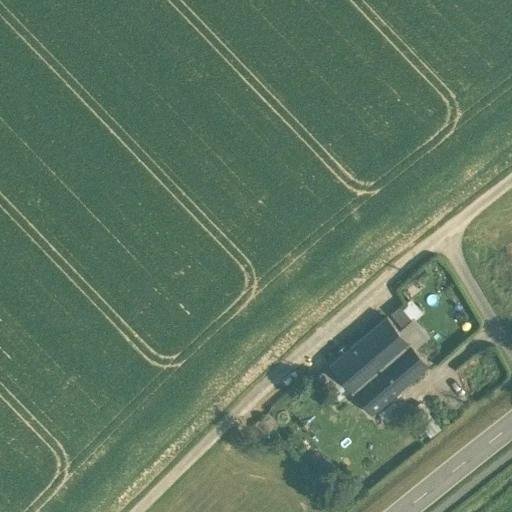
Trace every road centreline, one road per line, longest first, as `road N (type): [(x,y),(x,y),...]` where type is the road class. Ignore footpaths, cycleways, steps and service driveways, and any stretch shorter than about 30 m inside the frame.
road 1 (unclassified): [(134,511),(346,308),(511,184)]
road 2 (secondary): [(403,511),(511,423)]
